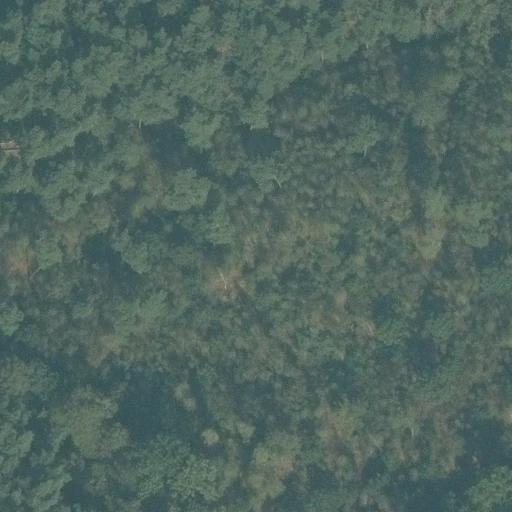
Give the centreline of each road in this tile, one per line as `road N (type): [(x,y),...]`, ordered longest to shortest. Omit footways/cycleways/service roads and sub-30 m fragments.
road 1 (track): [(0,188),(235,123),(311,82),(448,47),(495,12)]
road 2 (track): [(216,511),(85,425),(0,393)]
